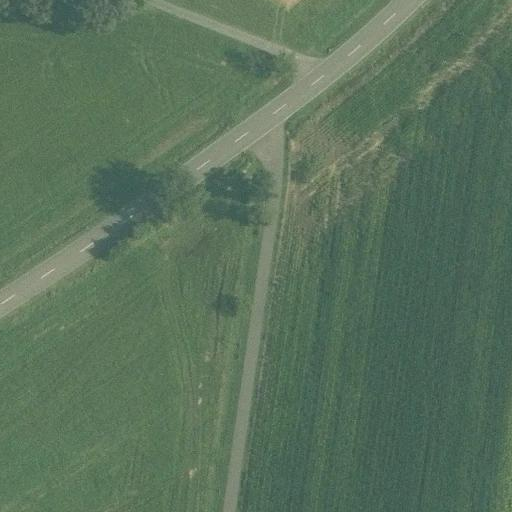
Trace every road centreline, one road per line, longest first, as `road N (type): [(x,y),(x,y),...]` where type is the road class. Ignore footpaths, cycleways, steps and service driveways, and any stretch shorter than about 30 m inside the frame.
road 1 (tertiary): [(409,0),(260,124),(0,305)]
road 2 (track): [(260,124),(275,192),(230,511)]
